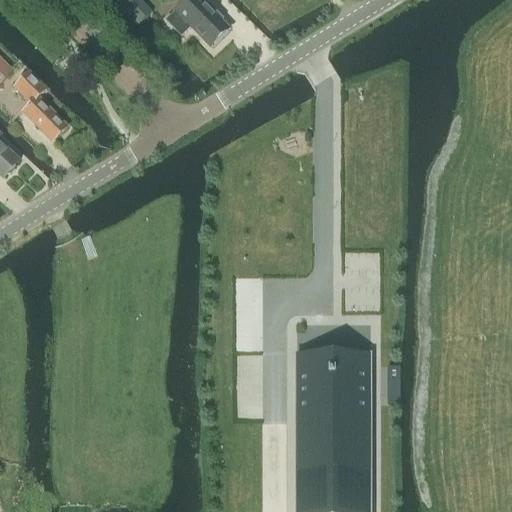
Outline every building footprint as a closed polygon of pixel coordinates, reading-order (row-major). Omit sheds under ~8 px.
[(187,1),(168,18),(185,35),(192,28),(211,48),(213,46),(214,48),(223,40),(221,38),(229,31),(220,23),(223,20),(208,5),(208,6),(202,0),(195,0),(191,5),(187,1)] [(0,87),(14,74),(0,59),(0,87)] [(31,106),(23,114),(51,144),(67,129),(38,99),(47,91),(30,74),(15,89),(31,106)] [(0,135),(0,177),(3,180),(20,163),(0,144),(0,137),(1,136),(0,135)] [(370,511),(372,357),(295,356),(293,511),(370,511)]
